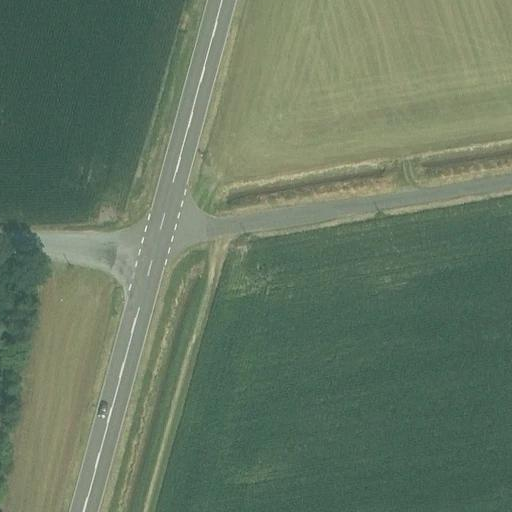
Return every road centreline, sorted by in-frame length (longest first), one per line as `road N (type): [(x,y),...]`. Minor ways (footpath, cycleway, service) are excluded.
road 1 (unclassified): [(511,183),(156,241)]
road 2 (secondary): [(156,241),(83,511)]
road 3 (secondary): [(221,0),(156,241)]
road 4 (unclassified): [(0,245),(58,250),(156,241)]
